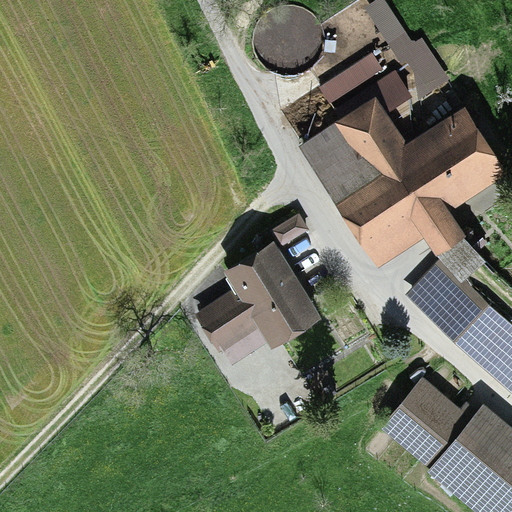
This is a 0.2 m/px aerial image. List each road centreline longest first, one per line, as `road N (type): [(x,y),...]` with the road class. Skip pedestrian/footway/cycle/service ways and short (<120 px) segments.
road 1 (track): [(0,481),(298,179)]
road 2 (unclassified): [(211,0),(298,179),(359,275)]
road 3 (unclassified): [(511,405),(359,275)]
